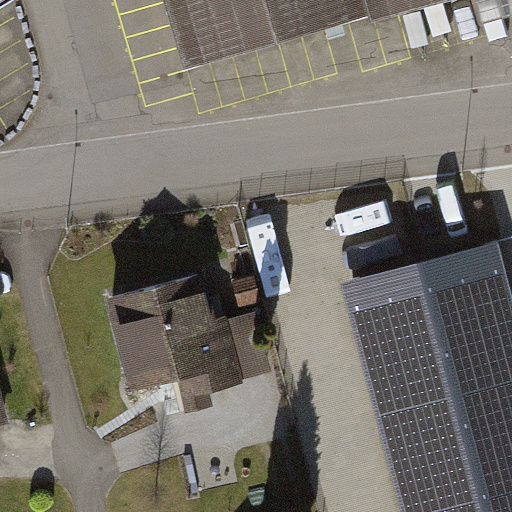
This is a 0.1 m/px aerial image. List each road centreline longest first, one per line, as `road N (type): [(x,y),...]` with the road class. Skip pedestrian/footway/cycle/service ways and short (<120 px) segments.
road 1 (unclassified): [(511,131),(12,187)]
road 2 (residential): [(98,511),(12,187)]
road 3 (unknown): [(78,0),(144,172)]
